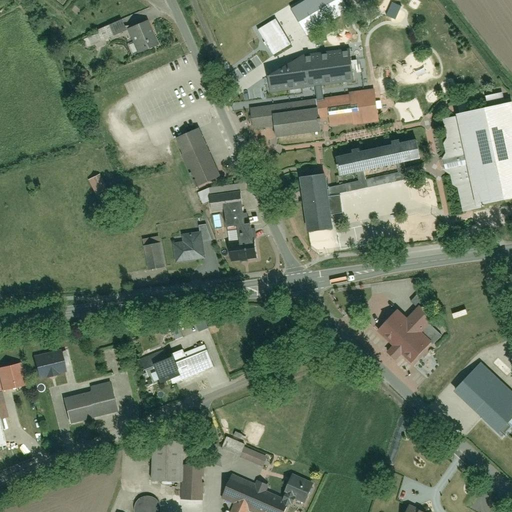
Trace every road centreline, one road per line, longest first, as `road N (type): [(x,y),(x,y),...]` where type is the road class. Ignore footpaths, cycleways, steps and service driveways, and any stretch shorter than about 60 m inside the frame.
road 1 (residential): [(346,340),(0,476)]
road 2 (unclassified): [(301,281),(168,0)]
road 3 (tertiary): [(301,281),(0,326)]
road 4 (unclassified): [(511,493),(346,340)]
road 5 (unknown): [(406,509),(210,419)]
road 6 (tertiary): [(301,281),(511,249)]
